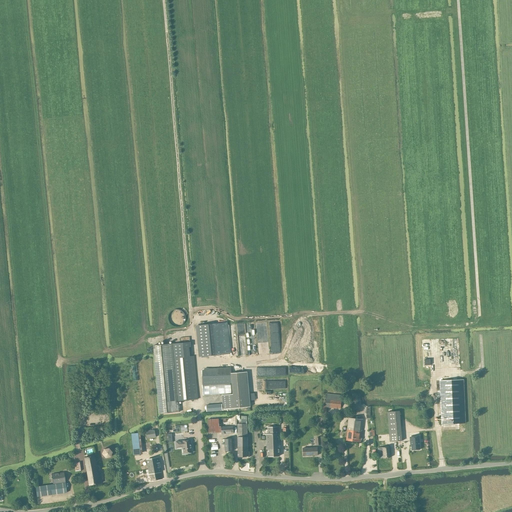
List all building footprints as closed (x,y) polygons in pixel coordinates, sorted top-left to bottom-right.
[(213,324),(196,325),(199,356),(199,357),(214,355),(213,346),(212,331),(212,327),(213,327),(213,324)] [(213,327),(212,327),(212,331),(213,346),(214,355),(229,353),(227,326),(213,327)] [(169,344),(171,358),(189,356),(188,342),(169,344)] [(169,344),(153,345),(160,413),(180,411),(179,401),(198,399),(193,356),(189,356),(171,358),(169,344)] [(231,382),(231,377),(231,373),(231,367),(202,369),(202,384),(231,382)] [(231,373),(231,377),(233,394),(222,395),(223,409),(250,407),(247,372),(231,373)] [(441,424),(465,423),(463,379),(439,380),(441,424)] [(231,394),(231,384),(203,385),(203,395),(231,394)] [(342,395),(327,393),(325,406),(324,406),(323,416),(326,416),(327,408),(340,409),(342,395)] [(352,393),(351,403),(360,404),(361,394),(352,393)] [(346,440),(353,441),(354,437),(354,432),(356,419),(349,418),(346,440)] [(208,433),(221,432),(221,427),(219,427),(219,419),(207,419),(208,433)] [(354,437),(353,441),(360,441),(361,440),(362,440),(362,438),(361,437),(363,419),(356,419),(354,432),(354,437)] [(247,456),(249,456),(249,452),(247,452),(247,451),(247,437),(247,424),(237,424),(238,456),(247,456)] [(221,427),(221,432),(221,434),(233,433),(233,426),(221,427)] [(268,456),(279,456),(278,434),(278,427),(267,427),(268,434),(266,434),(267,450),(268,450),(268,456)] [(147,438),(156,437),(155,429),(146,431),(147,438)] [(401,431),(389,432),(389,441),(401,440),(401,431)] [(411,449),(420,449),(419,436),(409,436),(410,441),(411,449)] [(225,451),(233,451),(232,439),(224,439),(225,451)] [(183,453),(192,452),(191,444),(190,444),(189,440),(176,441),(176,447),(183,447),(183,453)] [(378,458),(390,457),(389,445),(377,447),(378,458)] [(303,456),(317,455),(317,447),(303,448),(303,456)] [(89,485),(102,483),(100,471),(96,472),(93,456),(84,458),(89,485)] [(151,481),(162,479),(161,471),(158,457),(147,460),(149,474),(151,481)] [(53,484),(65,482),(63,472),(52,474),(53,484)] [(37,497),(66,493),(65,483),(35,487),(37,497)]
